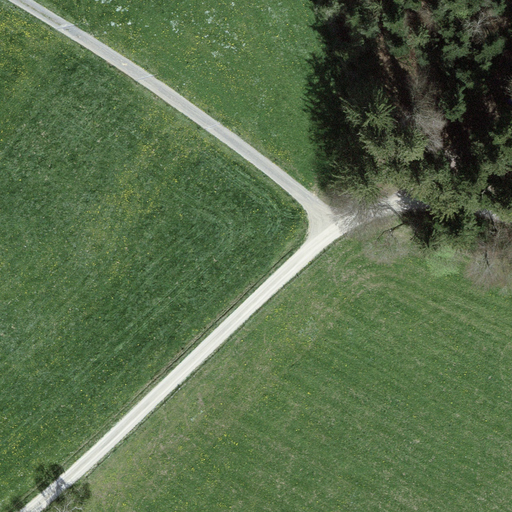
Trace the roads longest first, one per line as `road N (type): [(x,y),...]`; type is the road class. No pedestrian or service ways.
road 1 (track): [(337,224),(166,92),(19,0)]
road 2 (track): [(414,199),(511,51)]
